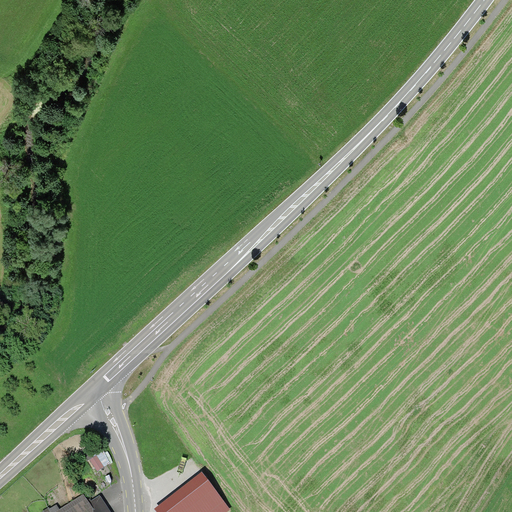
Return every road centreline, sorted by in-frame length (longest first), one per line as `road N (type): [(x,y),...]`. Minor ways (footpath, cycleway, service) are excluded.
road 1 (secondary): [(483,0),(386,115),(93,390)]
road 2 (tertiary): [(135,511),(125,449),(93,390)]
road 3 (secondary): [(93,390),(0,476)]
